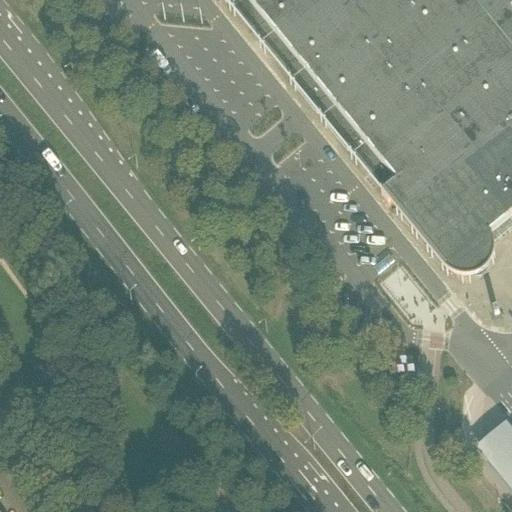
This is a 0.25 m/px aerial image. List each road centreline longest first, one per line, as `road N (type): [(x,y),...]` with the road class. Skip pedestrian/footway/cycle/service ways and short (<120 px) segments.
road 1 (secondary): [(395,511),(278,360),(0,37)]
road 2 (secondary): [(0,106),(333,511)]
